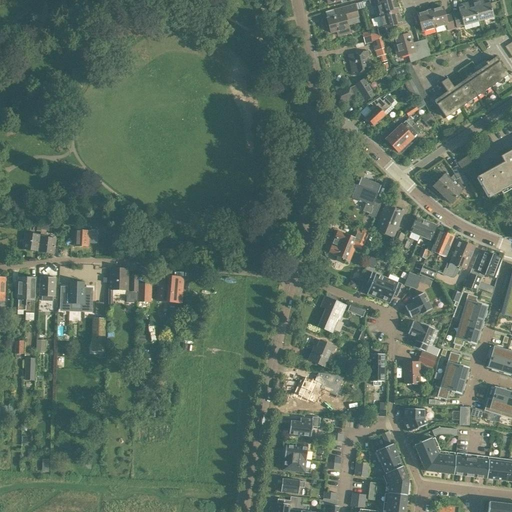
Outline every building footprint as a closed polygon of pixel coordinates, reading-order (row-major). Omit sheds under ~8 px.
[(376,5),(380,16),(397,11),(394,0),(389,0),(385,1),(384,0),(369,0),(371,6),(376,5)] [(490,4),(488,0),(487,0),(488,0),(483,2),(482,0),(477,0),(472,1),(473,5),(478,22),(493,17),(491,10),(490,4)] [(456,28),(478,22),(473,5),(468,6),(467,3),(457,6),(459,12),(452,14),(456,28)] [(326,19),(327,22),(325,23),(325,24),(324,25),(324,26),(325,27),(325,28),(326,29),(327,30),(329,30),(330,33),(336,32),(337,34),(339,36),(348,33),(349,31),(346,20),(357,17),(353,4),(336,9),(338,15),(326,19)] [(442,7),(429,11),(434,28),(446,25),(448,30),(454,29),(450,15),(445,16),(442,7)] [(397,11),(380,16),(383,28),(378,29),(379,36),(393,32),(392,26),(401,24),(397,11)] [(434,28),(429,11),(417,14),(422,32),(434,28)] [(374,41),(379,57),(386,55),(380,37),(371,33),(362,36),(364,44),(374,41)] [(422,58),(419,44),(413,46),(409,34),(395,38),(400,57),(408,55),(410,63),(422,58)] [(418,42),(419,44),(422,58),(430,56),(425,40),(418,42)] [(348,55),(352,76),(372,71),(367,51),(348,55)] [(446,92),(434,101),(445,118),(508,75),(495,57),(487,63),(485,59),(478,64),(480,69),(453,88),(447,78),(440,83),(446,92)] [(379,66),(382,73),(389,70),(386,63),(379,66)] [(404,66),(422,100),(427,97),(409,63),(404,66)] [(394,69),(397,78),(407,75),(404,66),(394,69)] [(348,85),(334,92),(340,105),(354,98),(352,94),(359,91),(365,102),(374,96),(371,90),(372,89),(368,83),(367,84),(363,78),(354,84),(356,87),(350,90),(348,85)] [(411,79),(404,83),(414,103),(422,100),(411,79)] [(372,111),(365,118),(373,126),(385,115),(383,113),(391,105),(395,102),(389,95),(382,102),(379,99),(367,106),(372,111)] [(425,104),(422,100),(414,106),(417,110),(425,104)] [(404,112),(408,116),(417,110),(414,106),(404,112)] [(427,115),(421,120),(427,126),(433,120),(427,115)] [(385,140),(392,146),(414,125),(408,119),(401,126),(400,125),(400,126),(397,126),(394,129),(394,132),(385,140)] [(414,125),(392,146),(398,152),(400,153),(401,153),(405,149),(403,147),(406,144),(408,146),(413,142),(413,140),(412,139),(413,138),(412,138),(420,131),(414,125)] [(506,162),(476,178),(488,199),(500,192),(501,193),(511,186),(511,156),(510,152),(511,150),(500,157),(503,156),(506,162)] [(457,163),(461,169),(471,162),(467,156),(457,163)] [(439,193),(441,194),(451,185),(459,178),(464,176),(458,165),(451,169),(454,174),(450,178),(445,173),(439,180),(436,178),(428,186),(437,194),(439,193)] [(451,185),(441,194),(450,203),(463,190),(458,185),(461,182),(462,183),(467,181),(464,176),(459,178),(451,185)] [(362,211),(368,214),(367,216),(374,219),(381,201),(375,199),(380,186),(360,178),(357,186),(356,185),(351,197),(365,203),(362,211)] [(374,231),(384,235),(394,209),(385,205),(374,231)] [(394,209),(384,235),(393,238),(403,212),(394,209)] [(409,232),(420,237),(426,221),(416,217),(409,232)] [(426,221),(420,237),(430,241),(436,225),(426,221)] [(52,223),(43,222),(41,229),(51,231),(52,223)] [(361,227),(360,232),(358,232),(354,242),(363,245),(369,230),(361,227)] [(75,230),(74,246),(88,247),(88,241),(95,241),(95,231),(75,230)] [(336,257),(335,260),(343,264),(345,260),(346,260),(355,238),(335,230),(329,246),(331,246),(328,253),(336,257)] [(430,251),(438,254),(446,234),(439,231),(430,251)] [(24,232),(22,249),(38,252),(40,236),(40,235),(24,232)] [(399,233),(395,241),(401,243),(404,235),(399,233)] [(446,234),(438,254),(445,257),(454,237),(446,234)] [(40,236),(38,252),(54,254),(55,238),(40,236)] [(449,263),(447,269),(444,268),(442,274),(454,279),(459,267),(465,269),(474,247),(458,241),(449,263)] [(419,258),(425,260),(428,251),(423,249),(419,258)] [(470,273),(481,278),(482,274),(492,278),(500,258),(483,252),(482,256),(477,254),(470,273)] [(366,266),(372,269),(377,257),(371,254),(366,266)] [(419,275),(433,281),(437,272),(422,266),(419,275)] [(137,301),(137,284),(138,275),(128,275),(128,269),(110,269),(110,289),(108,289),(107,304),(112,304),(112,297),(115,294),(125,295),(127,296),(127,302),(133,302),(133,301),(137,301)] [(172,270),(163,269),(163,277),(160,276),(158,300),(180,302),(182,278),(171,277),(172,270)] [(366,294),(378,299),(386,279),(371,272),(366,284),(370,285),(366,294)] [(404,284),(410,287),(415,275),(409,272),(404,284)] [(476,291),(481,278),(470,273),(464,287),(476,291)] [(415,275),(410,287),(416,289),(421,277),(415,275)] [(18,299),(17,311),(25,311),(26,278),(18,277),(17,299),(18,299)] [(42,296),(42,300),(52,301),(53,296),(55,296),(56,278),(40,277),(39,296),(42,296)] [(25,311),(25,313),(33,313),(34,300),(35,278),(26,278),(25,311)] [(386,279),(378,299),(389,304),(393,295),(396,296),(401,285),(386,279)] [(91,308),(91,291),(84,290),(84,287),(84,283),(69,282),(69,287),(68,290),(61,290),(61,307),(69,307),(69,303),(82,304),(82,307),(91,308)] [(137,284),(137,301),(150,302),(151,284),(137,284)] [(454,290),(450,299),(457,302),(461,292),(454,290)] [(405,306),(411,318),(419,313),(420,315),(431,309),(423,293),(412,298),(413,302),(405,306)] [(467,300),(463,314),(482,320),(486,306),(474,303),(476,297),(467,294),(466,300),(467,300)] [(321,306),(326,308),(318,326),(332,332),(337,319),(339,320),(345,307),(325,298),(321,306)] [(463,314),(460,325),(479,330),(482,320),(463,314)] [(105,338),(106,318),(98,317),(97,338),(105,338)] [(416,337),(413,347),(424,352),(433,329),(422,324),(421,326),(412,322),(407,334),(416,337)] [(454,337),(452,343),(461,345),(463,340),(475,344),(479,330),(460,325),(456,338),(454,337)] [(37,353),(45,353),(45,340),(37,340),(37,353)] [(308,360),(323,367),(329,353),(332,354),(335,347),(319,340),(316,348),(314,347),(308,360)] [(14,353),(22,353),(23,341),(15,341),(14,353)] [(490,359),(488,368),(501,371),(507,350),(492,345),(488,358),(490,359)] [(511,351),(507,350),(501,371),(511,374),(511,351)] [(421,352),(418,360),(433,366),(436,358),(421,352)] [(449,363),(445,375),(464,381),(468,368),(457,365),(459,355),(450,353),(447,362),(449,363)] [(373,386),(380,386),(380,382),(383,382),(384,354),(370,354),(369,382),(373,382),(373,386)] [(25,359),(25,380),(33,380),(34,359),(25,359)] [(419,362),(417,362),(403,363),(403,368),(404,384),(420,383),(419,364),(419,362)] [(305,378),(297,395),(314,402),(319,389),(323,391),(324,390),(336,395),(344,375),(318,371),(317,373),(313,381),(305,378)] [(440,387),(437,397),(446,399),(449,390),(461,393),(464,381),(445,375),(442,387),(440,387)] [(487,399),(484,411),(500,416),(508,392),(495,388),(491,400),(487,399)] [(511,393),(508,392),(500,416),(511,419),(511,393)] [(404,421),(408,432),(426,425),(424,418),(424,409),(404,409),(404,421)] [(290,436),(298,437),(299,435),(310,436),(312,427),(319,428),(320,418),(312,417),(312,420),(300,418),(299,422),(290,421),(288,434),(290,434),(290,436)] [(431,431),(434,436),(439,434),(457,436),(457,429),(438,428),(431,431)] [(375,451),(380,462),(398,455),(388,432),(381,435),(387,447),(375,451)] [(330,440),(343,441),(344,434),(331,433),(330,440)] [(414,445),(417,453),(434,446),(431,438),(414,445)] [(285,445),(284,458),(306,460),(308,444),(295,443),(295,447),(285,445)] [(425,471),(438,454),(434,446),(417,453),(425,471)] [(438,454),(425,471),(444,474),(447,455),(438,454)] [(380,462),(385,473),(402,466),(398,455),(380,462)] [(447,455),(444,474),(453,475),(455,456),(447,455)] [(455,456),(453,475),(473,477),(475,459),(467,458),(455,456)] [(486,479),(496,480),(498,458),(488,457),(488,460),(486,479)] [(306,460),(284,458),(282,470),(310,474),(311,468),(305,467),(306,460)] [(496,480),(506,481),(509,460),(498,458),(496,480)] [(473,477),(486,479),(488,460),(475,459),(473,477)] [(356,463),(355,469),(368,471),(369,464),(356,463)] [(385,473),(389,483),(407,478),(402,466),(385,473)] [(368,471),(355,469),(354,476),(367,477),(368,471)] [(389,483),(388,493),(406,495),(408,482),(407,478),(389,483)] [(280,490),(280,492),(298,494),(299,487),(304,488),(305,482),(282,479),(281,484),(279,484),(278,490),(280,490)] [(324,492),(323,498),(326,499),(336,500),(337,493),(336,493),(324,492)] [(388,493),(386,503),(405,506),(406,495),(388,493)] [(288,511),(289,510),(294,510),(296,497),(290,496),(290,500),(284,500),(284,498),(278,498),(277,499),(276,510),(273,510),(273,511),(288,511)] [(300,511),(309,511),(308,511),(309,505),(301,504),(302,498),(296,497),(294,510),(300,511)] [(508,511),(509,505),(488,502),(487,511),(508,511)] [(386,503),(385,511),(404,511),(405,506),(386,503)]
